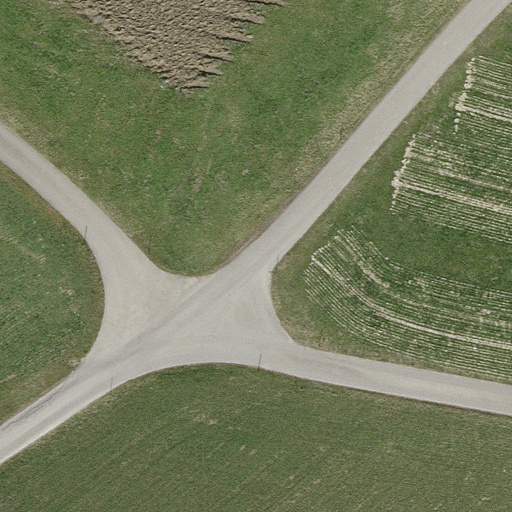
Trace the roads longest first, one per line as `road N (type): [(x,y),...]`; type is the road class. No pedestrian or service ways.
road 1 (unclassified): [(0,460),(190,326),(301,229),(506,0)]
road 2 (track): [(511,413),(373,388),(190,326),(0,142)]
